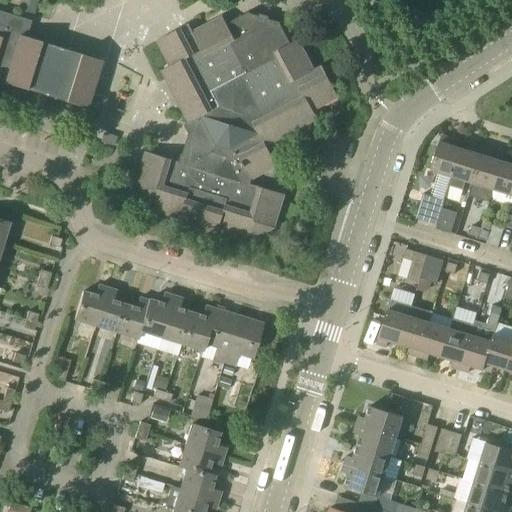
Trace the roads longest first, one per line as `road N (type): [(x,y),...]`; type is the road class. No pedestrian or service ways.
road 1 (residential): [(334,311),(397,120),(511,37)]
road 2 (residential): [(29,393),(120,419),(98,494),(6,467)]
road 3 (residential): [(334,311),(79,237)]
road 4 (residential): [(322,356),(511,416)]
road 5 (residential): [(29,393),(79,237)]
road 6 (residential): [(273,511),(322,356)]
road 7 (residential): [(79,237),(82,197),(55,174),(0,154)]
